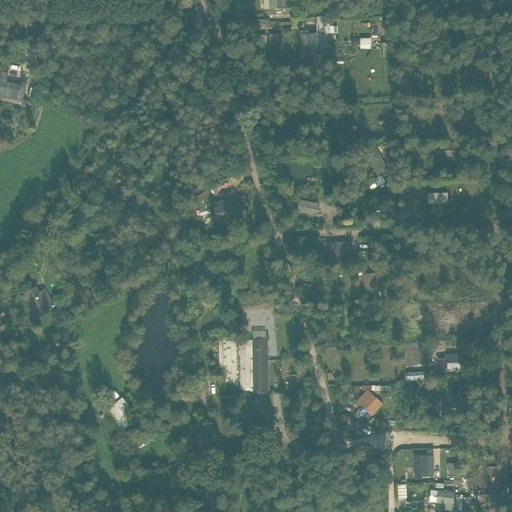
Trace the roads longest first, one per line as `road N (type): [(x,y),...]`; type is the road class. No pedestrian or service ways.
road 1 (track): [(488,15),(504,444)]
road 2 (track): [(107,511),(386,436),(388,511)]
road 3 (track): [(194,16),(0,277)]
road 4 (track): [(276,237),(511,229)]
road 5 (track): [(276,237),(206,16)]
road 6 (track): [(341,446),(276,237)]
road 7 (track): [(0,23),(206,16)]
road 8 (track): [(386,436),(511,443)]
